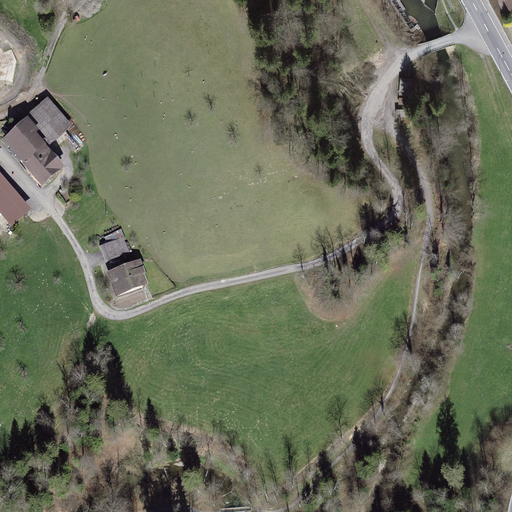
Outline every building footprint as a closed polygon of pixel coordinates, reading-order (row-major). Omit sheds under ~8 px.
[(401,79),(400,94),(410,95),(411,79),(401,79)] [(4,140),(26,164),(43,149),(47,146),(48,148),(66,132),(43,106),(4,140)] [(61,169),(43,149),(26,164),(33,172),(30,174),(41,186),(61,169)] [(0,180),(0,211),(11,225),(27,212),(0,180)] [(102,244),(108,260),(121,255),(117,243),(120,241),(119,237),(102,244)] [(109,275),(117,296),(145,286),(142,277),(144,276),(139,264),(109,275)] [(378,339),(391,341),(393,327),(379,326),(378,339)]
